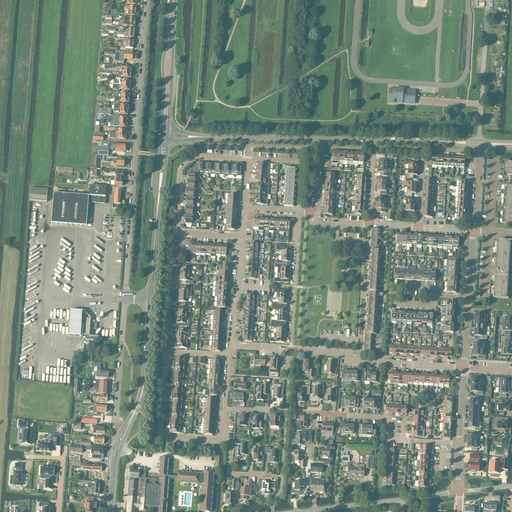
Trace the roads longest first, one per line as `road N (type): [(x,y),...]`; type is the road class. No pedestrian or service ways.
road 1 (unclassified): [(123,297),(145,0)]
road 2 (residential): [(463,367),(231,345)]
road 3 (secondary): [(109,511),(118,438),(141,395),(149,300)]
road 4 (residential): [(312,412),(387,418),(387,439),(459,444)]
road 5 (residential): [(295,511),(458,491)]
road 6 (tertiary): [(317,139),(478,143)]
road 7 (tertiary): [(167,134),(317,139)]
road 8 (residential): [(222,436),(160,437),(166,352)]
road 9 (unclassified): [(478,143),(487,0)]
road 10 (residential): [(246,158),(199,156),(179,170),(176,227),(183,232)]
road 11 (secondary): [(167,134),(175,0)]
road 12 (secondary): [(168,0),(161,134)]
road 13 (residential): [(166,352),(172,258),(183,232)]
